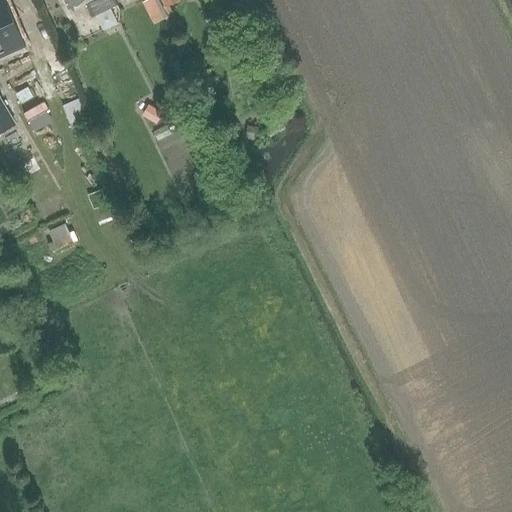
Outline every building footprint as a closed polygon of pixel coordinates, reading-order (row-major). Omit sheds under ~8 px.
[(0,0),(0,57),(25,46),(13,21),(10,23),(6,14),(9,12),(2,0),(0,0)] [(82,0),(89,14),(115,2),(113,0),(63,0),(67,7),(82,0)] [(0,133),(15,125),(0,97),(0,133)] [(38,126),(54,123),(51,105),(35,108),(38,126)] [(153,109),(146,120),(155,125),(162,114),(153,109)] [(166,126),(153,133),(157,142),(170,135),(166,126)] [(247,126),(246,139),(254,140),(255,127),(247,126)] [(51,252),(73,242),(66,226),(44,236),(51,252)]
